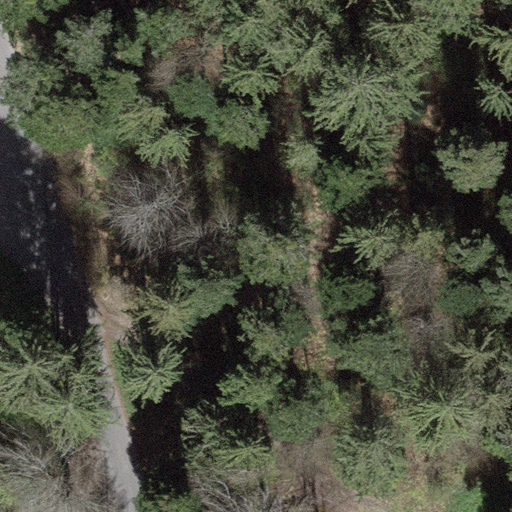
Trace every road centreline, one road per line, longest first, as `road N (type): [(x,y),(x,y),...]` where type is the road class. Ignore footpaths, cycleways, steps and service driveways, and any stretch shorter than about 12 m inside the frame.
road 1 (unclassified): [(133,511),(90,344),(24,202)]
road 2 (track): [(90,344),(19,399),(7,511)]
road 3 (unclassified): [(24,202),(0,47)]
